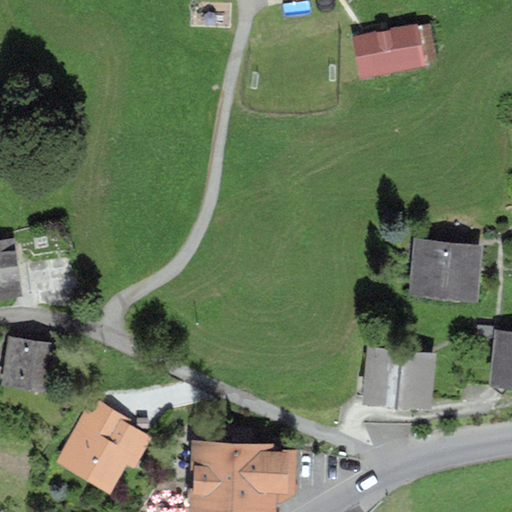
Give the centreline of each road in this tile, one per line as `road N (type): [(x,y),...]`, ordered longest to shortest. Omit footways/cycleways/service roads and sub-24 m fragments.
road 1 (residential): [(0,317),(47,318),(100,333),(395,463)]
road 2 (track): [(100,333),(121,301),(179,262),(202,223),(242,0)]
road 3 (tertiary): [(511,436),(395,463)]
